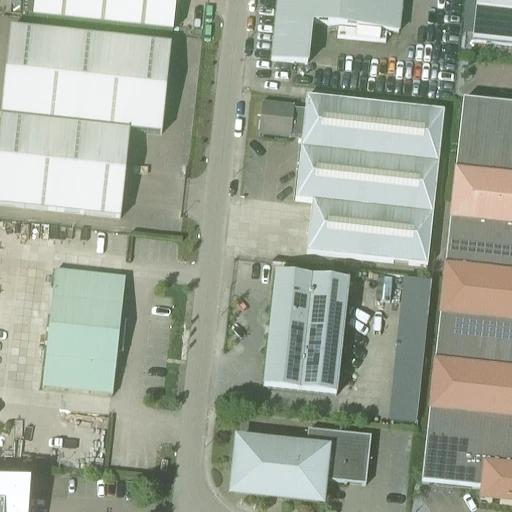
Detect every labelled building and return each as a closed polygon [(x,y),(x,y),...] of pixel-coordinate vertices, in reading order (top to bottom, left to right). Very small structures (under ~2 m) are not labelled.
[(34,0),(32,18),(171,33),(174,0),(34,0)] [(400,0),(276,0),(270,62),(306,66),(310,25),(397,35),(398,27),(400,0)] [(511,0),(476,0),(472,44),(511,48),(511,0)] [(0,111),(0,207),(119,220),(128,133),(160,136),(170,47),(9,30),(0,111)] [(310,205),(305,255),(425,269),(442,114),(304,99),(303,111),(292,110),(292,107),(260,103),(257,137),(289,141),(289,137),(300,139),(293,202),(310,205)] [(511,107),(461,102),(456,150),(511,156),(511,107)] [(511,156),(456,150),(451,198),(511,204),(511,156)] [(511,204),(451,198),(446,245),(511,252),(511,204)] [(511,252),(446,245),(440,293),(511,300),(511,252)] [(40,389),(110,397),(115,355),(121,355),(124,323),(118,323),(123,280),(53,273),(40,389)] [(261,389),(334,396),(346,285),(273,277),(261,389)] [(403,282),(401,298),(426,301),(428,284),(403,282)] [(511,300),(440,293),(435,341),(511,349),(511,300)] [(511,349),(435,341),(430,389),(511,397),(511,349)] [(511,397),(430,389),(425,437),(511,445),(511,397)] [(230,495),(319,505),(322,483),(364,487),(369,439),(306,432),(304,449),(235,442),(230,495)] [(511,445),(425,437),(420,485),(479,491),(478,503),(511,506),(511,445)] [(23,511),(25,488),(0,486),(0,511),(23,511)]
